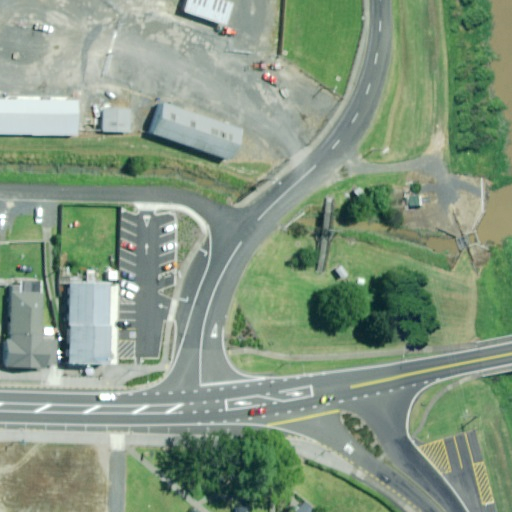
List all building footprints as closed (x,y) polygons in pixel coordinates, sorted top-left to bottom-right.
[(176,0),(165,0),(164,5),(172,9),(176,0)] [(228,3),(218,0),(183,0),(179,12),(221,26),(228,3)] [(67,86),(0,85),(0,120),(67,120),(67,86)] [(232,114),(154,90),(144,122),(222,146),(232,114)] [(128,108),(101,107),(100,131),(127,133),(128,108)] [(60,204),(43,203),(42,229),(59,230),(60,204)] [(101,263),(65,262),(62,348),(98,349),(101,263)] [(39,282),(2,281),(0,333),(0,356),(36,358),(39,282)] [(97,459),(97,451),(61,449),(60,471),(72,471),(71,487),(85,488),(85,508),(104,509),(106,460),(97,459)] [(55,511),(57,488),(10,486),(8,511),(55,511)] [(311,511),(314,509),(296,497),(285,511),(311,511)]
